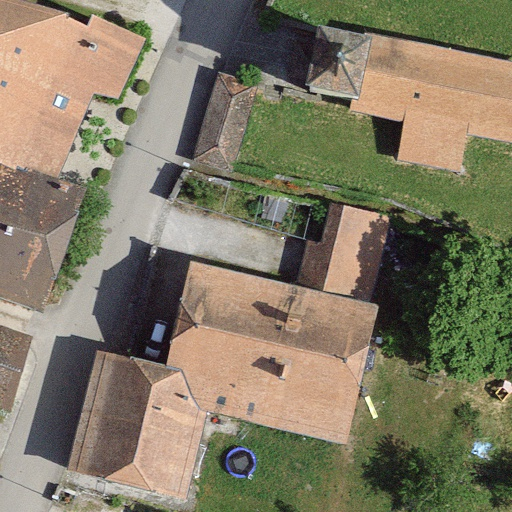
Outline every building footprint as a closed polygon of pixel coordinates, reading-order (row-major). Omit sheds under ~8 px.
[(0,0),(0,149),(65,177),(92,96),(125,107),(147,39),(95,14),(91,26),(23,0),(0,0)] [(511,142),(511,44),(354,25),(353,35),(318,31),(311,94),(346,98),(344,113),(402,120),(397,162),(462,170),(466,137),(511,142)] [(199,155),(240,168),(267,82),(225,69),(199,155)] [(0,298),(49,317),(95,194),(62,182),(6,161),(0,158),(0,298)] [(67,476),(189,500),(206,416),(358,447),(404,217),(335,203),(326,247),(311,244),(302,288),(194,266),(173,368),(92,351),(67,476)] [(0,402),(18,408),(38,342),(0,330),(0,402)]
